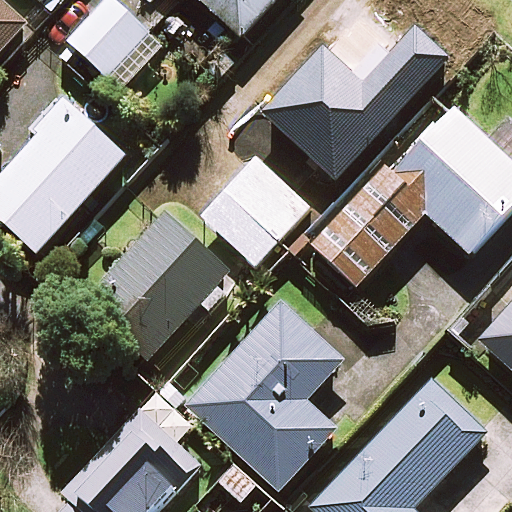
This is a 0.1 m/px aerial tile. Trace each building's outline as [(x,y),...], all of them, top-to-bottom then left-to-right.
[(197,0),(245,44),(285,0),(197,0)] [(0,63),(30,30),(0,2),(0,63)] [(165,48),(115,7),(76,54),(126,96),(165,48)] [(453,67),(418,34),(396,58),(379,42),(364,59),(344,40),(268,121),(340,188),(453,67)] [(129,165),(73,113),(0,192),(0,220),(42,259),(129,165)] [(491,148),(458,116),(406,172),(399,165),(317,253),(361,294),(430,221),(473,261),(511,219),(511,126),(491,148)] [(312,214),(259,165),(206,223),(258,271),(312,214)] [(230,298),(222,291),(233,279),(170,220),(81,315),(144,374),(204,310),(212,317),(230,298)] [(347,367),(285,310),(190,412),(283,498),(340,436),(310,407),(347,367)] [(511,311),(482,344),(511,371),(511,311)] [(419,511),(487,440),(431,387),(313,511),(419,511)] [(191,431),(158,401),(56,511),(167,511),(204,473),(176,447),(191,431)]
